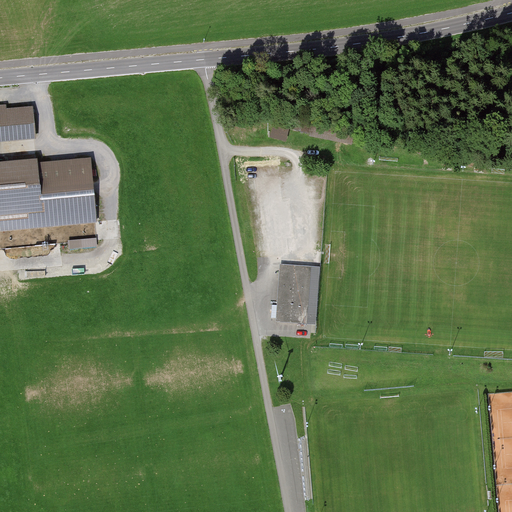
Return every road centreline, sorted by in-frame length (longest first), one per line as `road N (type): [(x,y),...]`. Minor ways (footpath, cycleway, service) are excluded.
road 1 (unclassified): [(289,511),(204,59)]
road 2 (tertiary): [(204,59),(408,36),(511,13)]
road 3 (tertiary): [(0,77),(204,59)]
road 4 (unknown): [(224,156),(292,156),(296,242)]
